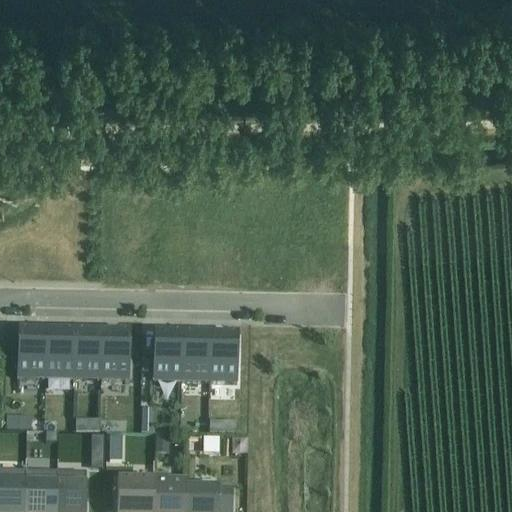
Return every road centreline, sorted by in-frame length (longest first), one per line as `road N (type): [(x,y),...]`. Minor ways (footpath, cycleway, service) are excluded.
road 1 (track): [(0,10),(384,9),(440,0)]
road 2 (residential): [(0,301),(341,303)]
road 3 (track): [(460,129),(442,65),(511,34)]
